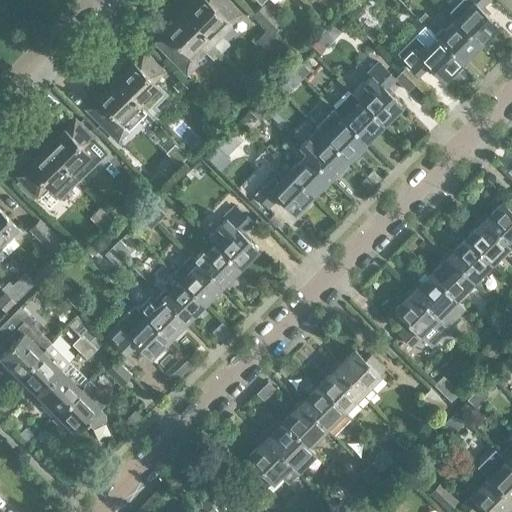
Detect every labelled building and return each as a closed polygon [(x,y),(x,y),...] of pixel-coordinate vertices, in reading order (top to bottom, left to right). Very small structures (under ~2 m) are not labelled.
[(226,0),(195,0),(183,12),(211,42),(221,51),(229,43),(220,33),(240,14),(226,0)] [(498,26),(480,8),(488,0),(455,0),(459,4),(448,14),(454,19),(455,19),(480,44),(498,26)] [(269,31),(281,21),(263,3),(252,14),(269,31)] [(221,51),(211,42),(183,12),(164,31),(165,32),(155,41),(188,75),(199,64),(194,59),(204,49),(213,59),(221,51)] [(427,28),(434,21),(424,12),(418,18),(427,28)] [(454,19),(437,37),(462,62),(480,44),(455,19),(454,19)] [(462,62),(437,37),(427,28),(418,37),(413,33),(402,47),(403,48),(398,53),(404,60),(414,51),(444,80),(462,62)] [(305,45),(317,57),(327,49),(314,36),(305,45)] [(114,79),(147,112),(152,117),(157,112),(151,106),(165,93),(153,81),(163,71),(146,54),(136,63),(133,61),(114,79)] [(292,67),(303,78),(310,70),(299,60),(292,67)] [(371,74),(353,93),(383,124),(402,105),(380,83),(391,73),(378,60),(368,70),(371,74)] [(292,88),(303,78),(292,67),(282,78),(292,88)] [(118,140),(140,119),(147,112),(114,79),(95,98),(96,99),(87,108),(118,140)] [(366,141),(383,124),(351,91),(333,109),(340,116),(366,141)] [(257,103),(267,113),(272,108),(261,98),(257,103)] [(260,121),(267,113),(257,103),(249,110),(260,121)] [(340,116),(323,133),(348,159),(366,141),(340,116)] [(107,152),(75,119),(65,128),(45,147),(78,181),(107,152)] [(309,136),(300,146),(330,177),(348,159),(323,133),(322,134),(317,128),(309,136)] [(300,146),(298,147),(292,154),(295,158),(297,159),(287,169),(313,194),(330,177),(300,146)] [(59,198),(78,181),(45,147),(15,176),(20,181),(16,184),(33,201),(36,197),(37,198),(48,187),(59,198)] [(132,165),(133,165),(144,177),(154,167),(142,155),(132,165)] [(282,164),(253,193),(267,207),(278,197),(294,213),(313,194),(282,164)] [(511,211),(501,201),(483,219),(511,247),(511,211)] [(147,211),(157,222),(165,214),(155,203),(147,211)] [(239,267),(258,249),(242,233),(252,223),(235,206),(225,216),(228,219),(219,227),(209,237),(214,242),(239,267)] [(15,240),(23,232),(0,208),(0,245),(11,235),(15,240)] [(151,229),(157,222),(147,211),(140,218),(151,229)] [(465,237),(492,263),(502,253),(503,254),(511,247),(483,219),(465,237)] [(57,246),(61,242),(39,220),(30,229),(52,251),(53,250),(55,252),(59,249),(57,246)] [(482,274),(492,263),(465,237),(448,254),(476,282),(483,275),(482,274)] [(111,247),(122,257),(130,249),(119,239),(111,247)] [(202,249),(194,257),(194,258),(222,285),(239,267),(214,242),(205,251),(202,249)] [(115,264),(122,257),(111,247),(104,253),(115,264)] [(204,303),(222,285),(194,258),(194,257),(190,254),(173,272),(174,273),(178,278),(204,303)] [(458,300),(476,282),(448,254),(430,272),(458,300)] [(448,325),(465,307),(458,300),(430,272),(412,290),(441,318),(448,325)] [(204,303),(178,278),(174,273),(163,283),(167,287),(159,294),(186,321),(204,303)] [(0,282),(0,286),(15,302),(24,294),(7,276),(0,282)] [(37,289),(15,312),(26,322),(48,300),(37,289)] [(412,290),(394,308),(408,322),(398,332),(411,345),(432,324),(433,325),(441,318),(412,290)] [(186,321),(159,294),(153,300),(149,296),(137,307),(143,313),(169,338),(186,321)] [(117,321),(106,332),(124,351),(134,341),(150,357),(169,338),(143,313),(133,323),(128,318),(121,325),(117,321)] [(29,325),(0,354),(0,360),(2,359),(5,362),(3,365),(15,378),(18,375),(43,350),(30,338),(32,336),(34,338),(38,334),(29,325)] [(79,351),(89,340),(95,335),(88,328),(72,344),(79,351)] [(495,336),(477,354),(488,364),(505,346),(495,336)] [(89,340),(79,351),(87,358),(97,348),(89,340)] [(37,393),(61,369),(70,360),(51,341),(43,350),(18,375),(37,393)] [(354,348),(335,366),(362,394),(381,375),(379,373),(385,368),(370,353),(364,358),(354,348)] [(131,375),(112,357),(102,366),(122,385),(131,375)] [(511,372),(511,371),(511,361),(508,357),(502,363),(511,372)] [(362,394),(335,366),(318,384),(345,411),(362,394)] [(80,387),(61,369),(37,393),(55,412),(80,387)] [(451,401),(461,392),(443,375),(434,384),(451,401)] [(328,430),(336,422),(335,421),(345,411),(318,384),(300,402),(328,430)] [(473,393),(482,402),(489,396),(479,386),(473,393)] [(98,427),(107,418),(106,413),(80,387),(55,412),(75,432),(86,420),(93,427),(98,427)] [(438,414),(447,404),(430,388),(421,397),(438,414)] [(476,408),(482,402),(473,393),(466,399),(476,408)] [(328,430),(300,402),(282,419),(309,447),(320,436),(321,437),(328,430)] [(458,426),(465,419),(456,410),(449,417),(458,426)] [(265,437),(299,471),(316,454),(310,447),(309,447),(282,419),(265,437)] [(401,432),(395,439),(404,448),(411,442),(401,432)] [(288,482),(298,472),(299,471),(265,437),(246,456),(256,466),(249,472),(265,487),(272,481),(273,483),(281,475),(288,482)] [(511,465),(504,458),(487,476),(511,499),(511,465)] [(366,468),(376,477),(382,471),(372,462),(366,468)] [(228,479),(214,465),(202,477),(216,491),(216,492),(236,511),(237,510),(248,498),(229,479),(228,479)] [(369,484),(376,477),(366,468),(359,475),(369,484)] [(469,494),(470,496),(461,505),(467,511),(475,511),(481,506),(487,511),(503,511),(511,503),(511,499),(487,476),(469,494)] [(430,491),(449,509),(458,500),(439,482),(430,491)] [(219,511),(220,511),(204,496),(188,511),(219,511)] [(248,511),(255,505),(248,498),(237,510),(239,511),(248,511)] [(338,511),(348,511),(350,510),(341,501),(334,507),(338,511)]
